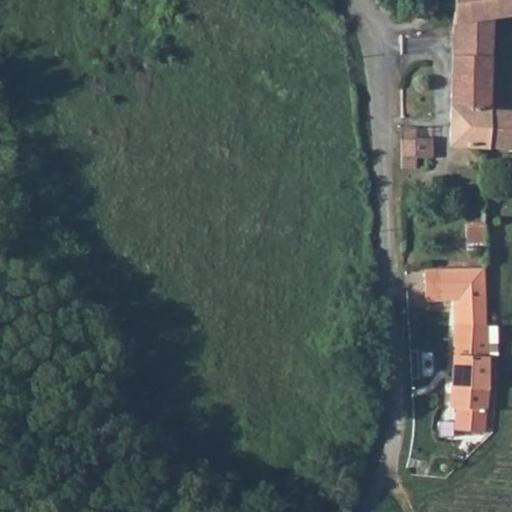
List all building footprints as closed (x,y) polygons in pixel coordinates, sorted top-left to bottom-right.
[(511,0),(454,0),(454,20),(492,18),(511,15),(511,0)] [(454,20),(454,54),(493,54),(492,18),(454,20)] [(454,54),(450,145),(482,147),(511,148),(511,111),(492,110),(493,54),(454,54)] [(414,123),(402,123),(402,165),(415,163),(416,156),(431,155),(431,136),(416,136),(414,123)] [(485,220),(467,219),(469,245),(485,244),(485,220)] [(486,263),(429,264),(429,297),(456,299),(452,407),(459,407),(459,428),(485,430),(492,325),(488,325),(486,263)] [(418,336),(405,337),(405,351),(418,350),(418,336)]
